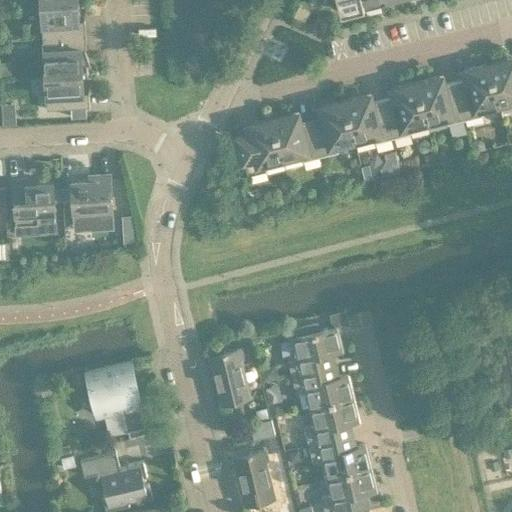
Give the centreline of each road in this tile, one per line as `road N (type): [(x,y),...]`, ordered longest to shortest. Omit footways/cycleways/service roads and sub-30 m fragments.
road 1 (residential): [(218,511),(160,258),(170,199),(188,157)]
road 2 (residential): [(229,88),(267,95),(511,30)]
road 3 (residential): [(407,511),(363,331)]
road 4 (residential): [(132,136),(123,0)]
road 5 (residential): [(132,136),(0,145)]
